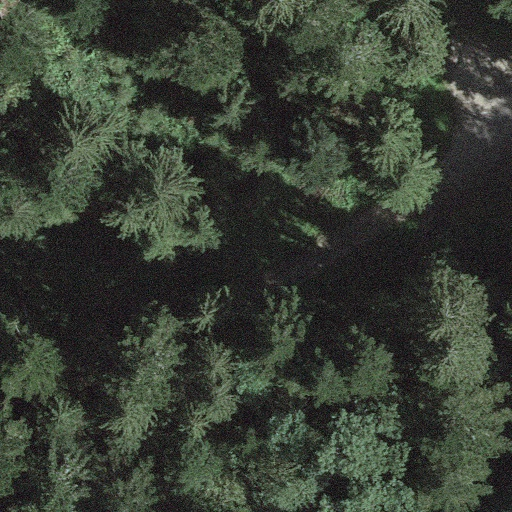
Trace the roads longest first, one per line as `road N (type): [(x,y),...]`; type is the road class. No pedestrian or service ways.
road 1 (track): [(0,369),(130,350),(231,309),(358,230),(458,181)]
road 2 (track): [(315,511),(458,181),(511,107)]
